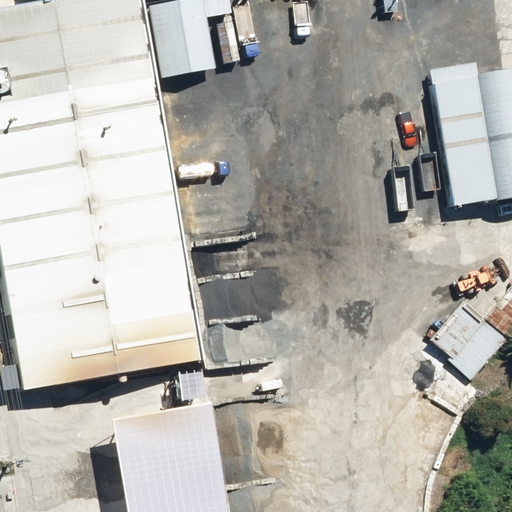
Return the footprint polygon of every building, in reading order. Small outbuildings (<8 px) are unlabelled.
[(0,14),(0,276),(20,395),(200,364),(137,0),(37,0),(39,8),(0,14)] [(202,0),(186,0),(153,7),(148,7),(162,79),(216,68),(202,0)] [(511,75),(432,89),(452,210),(511,199),(511,75)] [(446,362),(473,385),(511,338),(511,286),(482,323),(461,304),(428,342),(448,359),(446,362)] [(445,369),(433,383),(458,404),(470,390),(445,369)] [(221,511),(200,377),(170,382),(176,417),(107,428),(120,511),(221,511)]
